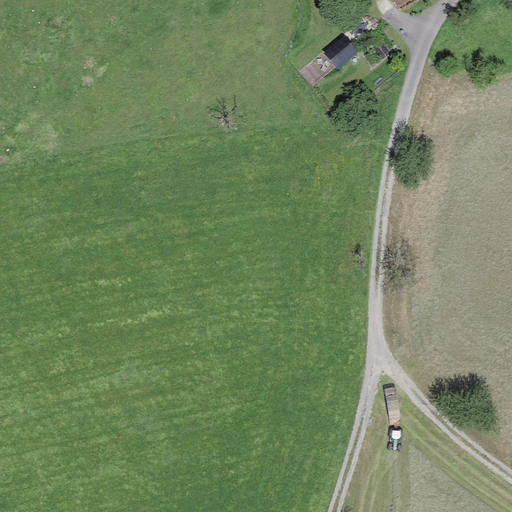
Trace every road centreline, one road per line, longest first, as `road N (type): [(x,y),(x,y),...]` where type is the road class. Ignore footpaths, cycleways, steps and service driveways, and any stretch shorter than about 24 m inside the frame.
road 1 (track): [(456,0),(395,123),(370,332)]
road 2 (track): [(370,332),(511,484)]
road 3 (track): [(370,332),(371,364),(338,511)]
